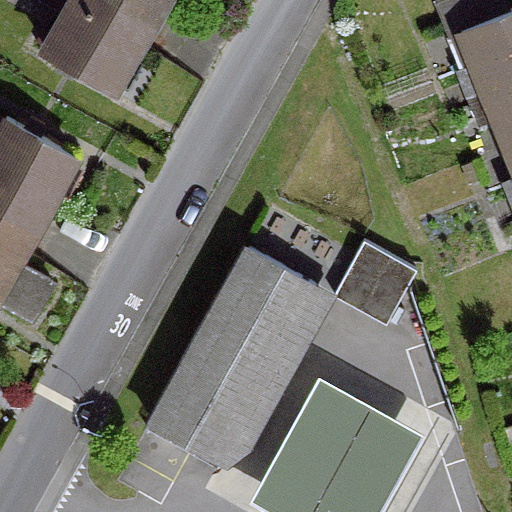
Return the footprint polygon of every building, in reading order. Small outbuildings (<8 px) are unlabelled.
[(108,86),(135,39),(147,17),(117,0),(67,0),(40,48),(108,86)] [(117,0),(147,17),(156,0),(117,0)] [(511,5),(504,9),(500,0),(429,0),(444,35),(457,30),(469,61),(455,67),(466,93),(511,74),(511,5)] [(490,113),(503,145),(511,141),(511,74),(466,93),(476,119),(490,113)] [(69,155),(3,118),(0,122),(0,206),(30,224),(69,155)] [(511,141),(503,145),(511,166),(511,141)] [(10,260),(17,247),(30,224),(0,206),(0,302),(27,318),(48,281),(10,260)] [(385,253),(359,239),(330,292),(356,306),(385,253)] [(243,245),(133,443),(179,468),(192,445),(216,459),(313,285),(243,245)] [(411,268),(385,253),(356,306),(382,321),(411,268)] [(226,504),(242,511),(409,511),(453,432),(308,354),(226,504)]
